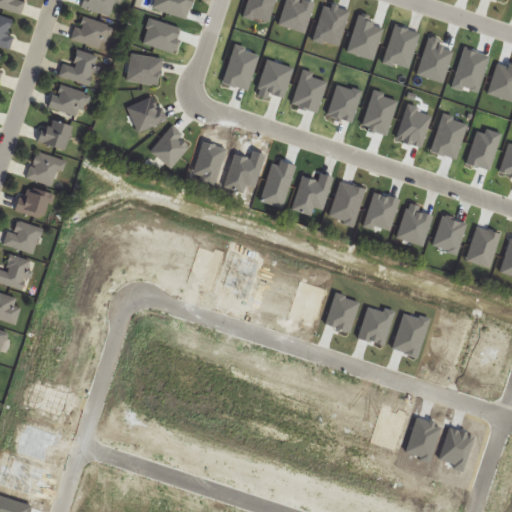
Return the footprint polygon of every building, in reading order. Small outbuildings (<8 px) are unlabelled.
[(23,0),(0,0),(0,7),(22,15),(27,1),(23,0)] [(114,0),(86,0),(84,8),(109,16),(114,0)] [(77,45),(108,43),(107,21),(75,22),(77,45)] [(71,65),(64,63),(59,76),(89,86),(98,57),(77,49),(71,65)] [(88,95),(60,83),(50,107),(78,119),(88,95)] [(48,131),(43,128),(37,141),(62,152),(72,129),(53,120),(48,131)] [(27,178),(54,188),(64,161),(38,151),(27,178)] [(17,211),(44,219),(51,196),(24,188),(17,211)] [(0,287),(28,288),(28,258),(7,258),(7,270),(0,270),(0,287)] [(0,320),(15,325),(23,301),(0,293),(0,320)]
